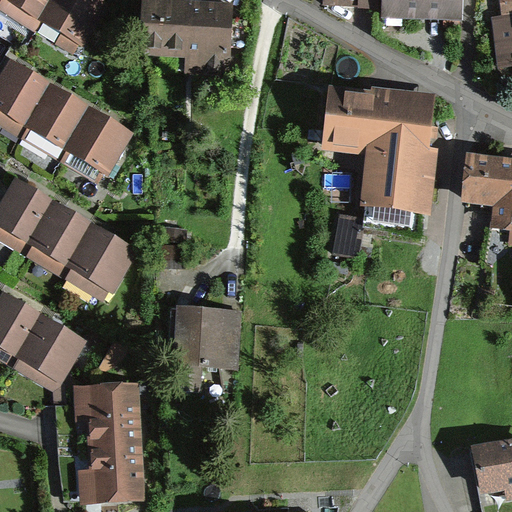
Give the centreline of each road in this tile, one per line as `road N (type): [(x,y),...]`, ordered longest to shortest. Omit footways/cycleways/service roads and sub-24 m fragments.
road 1 (residential): [(470,101),(422,428)]
road 2 (track): [(277,0),(241,170),(233,281)]
road 3 (residential): [(470,101),(279,0)]
road 4 (residential): [(0,418),(47,441),(58,511)]
